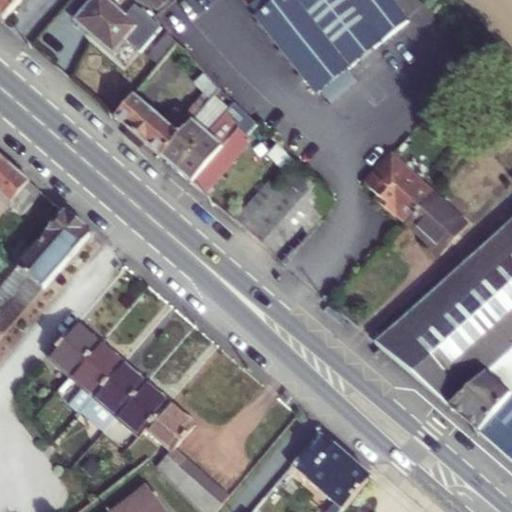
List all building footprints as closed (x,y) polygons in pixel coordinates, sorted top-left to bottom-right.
[(0,0),(0,23),(3,26),(25,0),(0,0)] [(99,0),(96,0),(75,25),(113,58),(124,45),(139,58),(161,34),(134,10),(124,22),(99,0)] [(352,77),(293,0),(290,0),(262,22),(320,101),(352,77)] [(346,0),(293,0),(352,77),(412,32),(387,0),(363,0),(353,8),(346,0)] [(147,63),(158,73),(167,62),(176,51),(168,40),(147,63)] [(198,106),(205,112),(212,105),(220,96),(204,81),(194,91),(204,100),(198,106)] [(135,101),(115,123),(159,161),(201,117),(194,111),(183,123),(175,115),(164,127),(135,101)] [(201,117),(159,161),(175,175),(226,118),(212,105),(205,112),(201,117)] [(198,106),(194,111),(201,117),(205,112),(198,106)] [(226,118),(175,175),(205,200),(253,146),(247,141),(256,132),(233,110),(226,118)] [(395,226),(399,221),(410,230),(438,202),(395,163),(369,193),(383,206),(378,212),(395,226)] [(0,223),(10,211),(29,190),(0,165),(0,223)] [(247,234),(285,267),(333,211),(295,178),(278,197),(247,234)] [(242,233),(247,234),(278,197),(269,189),(236,228),(242,233)] [(41,200),(30,191),(10,215),(20,224),(41,200)] [(438,202),(410,230),(445,261),(471,232),(438,202)] [(0,350),(91,243),(67,223),(37,259),(29,259),(18,270),(18,278),(0,299),(0,350)] [(511,227),(377,349),(479,439),(509,402),(511,398),(511,227)] [(73,384),(102,351),(78,331),(50,364),(73,384)] [(80,419),(85,414),(124,370),(102,351),(73,384),(85,394),(71,411),(80,419)] [(124,370),(85,414),(108,433),(118,421),(147,389),(124,370)] [(170,408),(147,389),(118,421),(141,442),(170,408)] [(511,398),(509,402),(479,439),(511,467),(511,398)] [(170,408),(141,442),(168,465),(177,454),(198,431),(170,408)] [(319,442),(293,473),(335,511),(334,511),(348,511),(371,487),(319,442)] [(158,476),(167,486),(188,463),(177,454),(168,465),(158,476)] [(167,486),(177,497),(199,472),(188,463),(167,486)] [(177,497),(187,509),(210,482),(199,472),(177,497)] [(210,482),(187,509),(190,511),(202,511),(221,491),(210,482)] [(121,511),(166,511),(150,490),(121,511)] [(221,491),(202,511),(223,511),(233,501),(221,491)]
